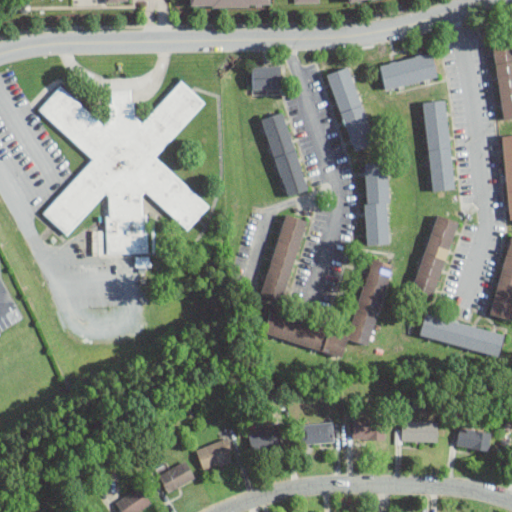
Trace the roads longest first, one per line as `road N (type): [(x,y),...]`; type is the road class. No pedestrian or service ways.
road 1 (residential): [(481,0),(379,32),(282,42),(56,40),(0,52)]
road 2 (residential): [(511,498),(459,484),(345,482),(283,486),(217,511)]
